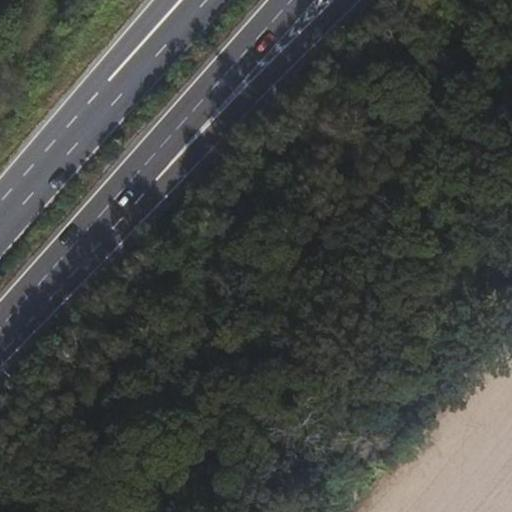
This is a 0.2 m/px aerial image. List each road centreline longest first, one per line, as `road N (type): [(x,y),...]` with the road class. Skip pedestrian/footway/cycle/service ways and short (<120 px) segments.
road 1 (trunk): [(138,175),(231,117),(353,0)]
road 2 (trunk): [(138,175),(292,0)]
road 3 (trunk): [(0,338),(138,175)]
road 4 (trunk): [(108,91),(0,223)]
road 5 (trunk): [(201,0),(108,91)]
